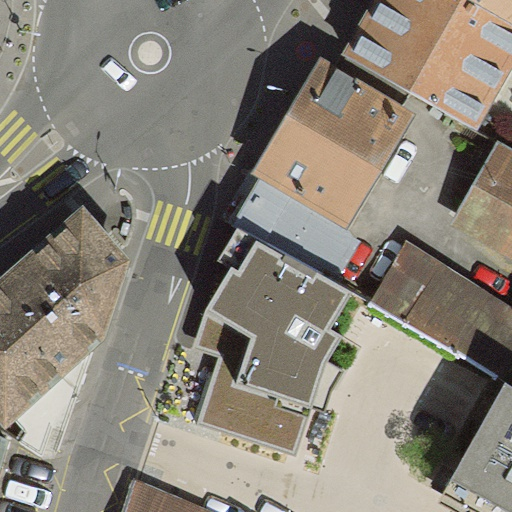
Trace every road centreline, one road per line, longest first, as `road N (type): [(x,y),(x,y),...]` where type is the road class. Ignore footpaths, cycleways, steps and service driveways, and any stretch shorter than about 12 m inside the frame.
road 1 (residential): [(88,511),(185,209),(190,162),(183,122)]
road 2 (primary): [(200,0),(0,176)]
road 3 (secondary): [(0,190),(98,101)]
road 4 (secondary): [(183,122),(213,99),(223,78),(226,52),(211,13)]
